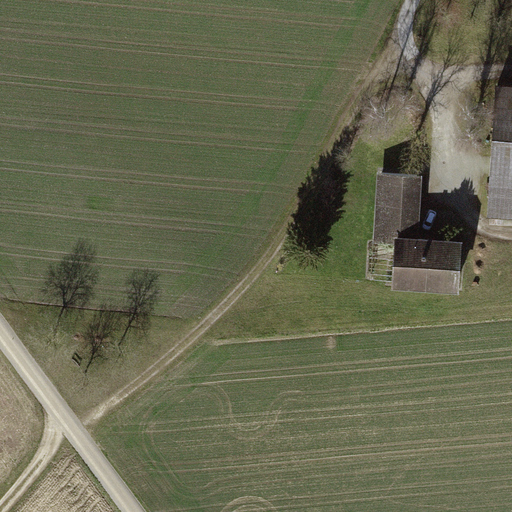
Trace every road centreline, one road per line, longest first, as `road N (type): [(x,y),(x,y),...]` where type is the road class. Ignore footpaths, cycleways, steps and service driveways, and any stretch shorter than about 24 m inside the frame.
road 1 (track): [(0,511),(50,450),(178,350),(260,269),(399,33)]
road 2 (track): [(0,328),(135,511)]
